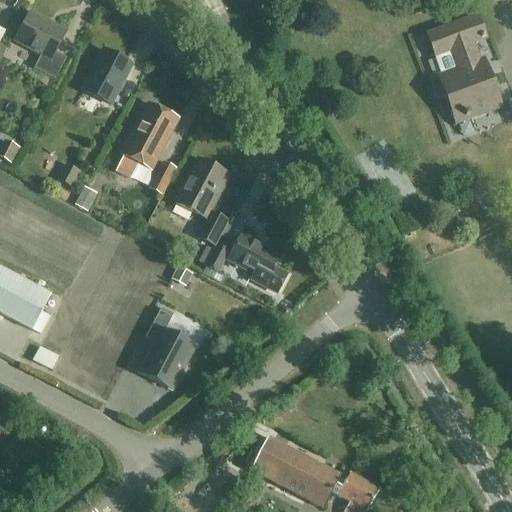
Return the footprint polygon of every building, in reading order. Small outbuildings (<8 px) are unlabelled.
[(33,70),(54,81),(65,60),(55,54),(66,33),(30,14),(14,44),(40,57),(33,70)] [(482,67),(478,69),(470,46),(483,42),(476,22),(426,39),(442,81),(440,82),(454,122),(496,107),(482,67)] [(82,92),(110,106),(130,68),(102,54),(82,92)] [(137,167),(150,174),(177,123),(147,107),(121,158),(122,159),(114,173),(130,182),(137,167)] [(206,268),(217,246),(228,226),(207,215),(226,178),(197,163),(175,206),(204,221),(195,239),(211,247),(208,253),(205,251),(199,262),(205,266),(204,267),(206,268)] [(75,207),(84,189),(83,189),(84,187),(75,183),(80,173),(65,166),(57,181),(71,188),(72,186),(82,191),(74,207),(75,207)] [(148,191),(160,197),(173,173),(161,166),(148,191)] [(84,189),(75,207),(87,213),(96,196),(84,189)] [(251,281),(276,294),(286,277),(273,270),(280,258),(241,237),(228,262),(254,276),(251,281)] [(217,246),(206,268),(217,275),(229,253),(217,246)] [(194,272),(179,266),(172,278),(187,285),(194,272)] [(0,317),(31,334),(50,298),(0,271),(0,317)] [(156,348),(138,380),(174,398),(196,351),(165,338),(173,325),(159,317),(145,341),(156,348)] [(365,511),(377,493),(349,475),(343,484),(338,481),(340,477),(271,434),(252,465),(321,508),(330,493),(348,505),(343,511),(365,511)]
